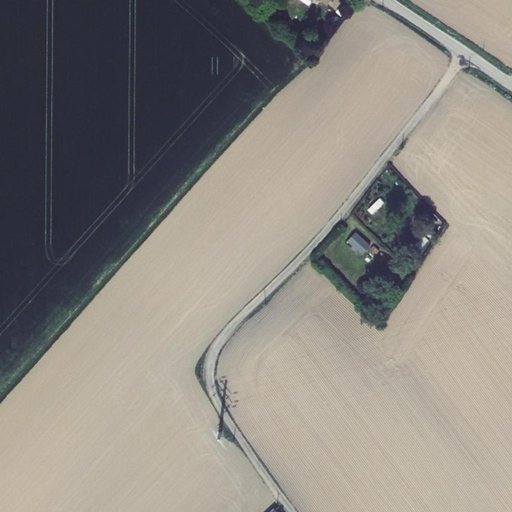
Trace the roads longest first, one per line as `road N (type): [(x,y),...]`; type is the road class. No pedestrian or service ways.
road 1 (track): [(468,53),(333,223),(214,349),(209,377),(216,398),(292,511)]
road 2 (unclassified): [(388,0),(511,83)]
